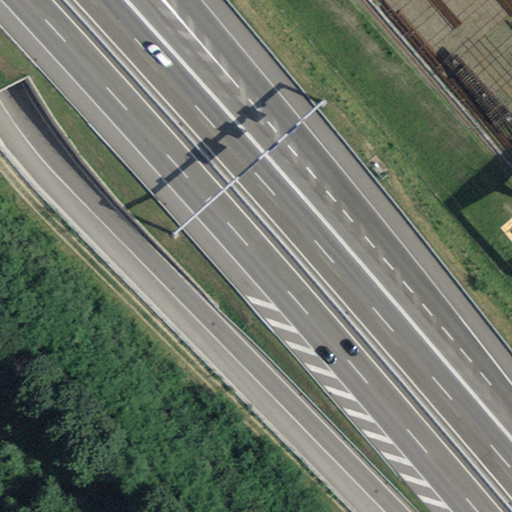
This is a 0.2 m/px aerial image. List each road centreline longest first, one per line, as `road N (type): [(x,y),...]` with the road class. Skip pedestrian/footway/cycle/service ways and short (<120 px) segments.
road 1 (motorway): [(18,0),(468,511)]
road 2 (motorway): [(511,473),(92,0)]
road 3 (motorway): [(0,104),(388,511)]
road 4 (motorway): [(511,396),(273,114),(165,0)]
road 5 (track): [(0,167),(336,511)]
